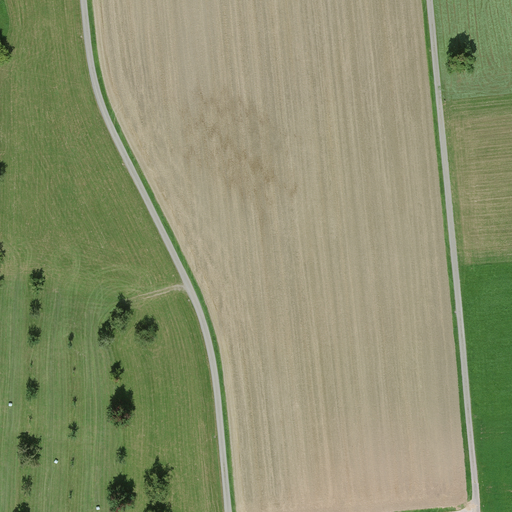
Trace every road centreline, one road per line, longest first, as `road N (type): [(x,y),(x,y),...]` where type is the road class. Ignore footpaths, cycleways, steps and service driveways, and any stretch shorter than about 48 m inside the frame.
road 1 (track): [(85,0),(106,116),(191,286),(214,362),(228,511)]
road 2 (track): [(430,0),(476,511)]
